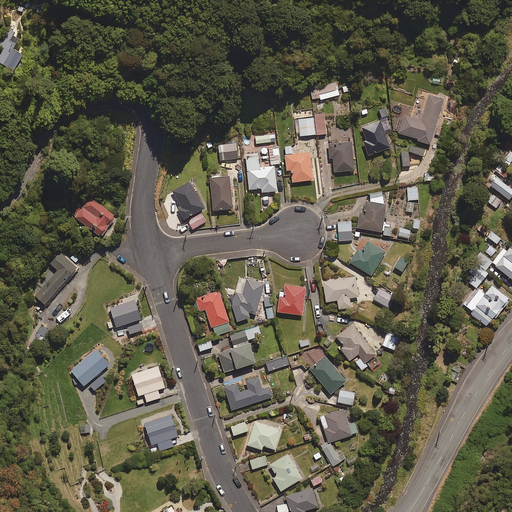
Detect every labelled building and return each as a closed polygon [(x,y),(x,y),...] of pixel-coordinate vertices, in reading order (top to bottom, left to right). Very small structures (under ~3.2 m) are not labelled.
[(24,52),(0,39),(0,62),(14,70),(24,52)] [(313,86),(315,98),(321,97),(321,99),(340,96),(337,82),(313,86)] [(444,99),(429,95),(422,121),(404,115),(398,133),(418,138),(417,140),(431,144),(444,99)] [(453,118),(457,97),(446,95),(442,116),(453,118)] [(377,108),(381,120),(360,127),(369,154),(390,147),(384,131),(390,129),(387,118),(391,116),(387,105),(377,108)] [(324,113),(314,114),(315,118),(299,119),(300,136),(326,134),(324,113)] [(274,133),(253,135),(254,142),(260,141),(260,147),(269,146),(268,141),(274,140),(274,133)] [(354,170),(352,142),(329,144),(331,158),(334,157),(335,171),(354,170)] [(238,158),(236,143),(218,145),(220,160),(238,158)] [(280,162),(278,144),(269,145),(271,162),(280,162)] [(313,179),(310,152),(293,154),(292,145),(284,146),(287,170),(291,169),(293,182),(313,179)] [(260,167),(258,153),(246,154),(249,189),(261,188),(262,192),(277,190),(275,166),(260,167)] [(497,165),(494,169),(506,179),(509,174),(497,165)] [(222,177),(222,171),(216,171),(216,168),(210,169),(214,210),(233,208),(230,176),(222,177)] [(511,196),(511,188),(492,175),(487,182),(510,199),(511,196)] [(204,208),(189,182),(173,191),(182,207),(178,209),(184,219),(204,208)] [(417,187),(407,188),(408,200),(418,199),(417,187)] [(384,217),(388,218),(389,212),(385,211),(386,204),(385,204),(382,191),(370,193),(371,202),(367,201),(365,213),(360,213),(358,228),(382,231),(381,235),(391,237),(392,230),(396,231),(397,223),(383,221),(384,217)] [(502,199),(490,192),(485,200),(497,208),(502,199)] [(115,214),(88,196),(73,217),(100,235),(115,214)] [(206,221),(202,213),(188,221),(193,229),(206,221)] [(419,229),(421,220),(413,219),(411,228),(419,229)] [(351,221),(338,222),(339,241),(352,240),(351,221)] [(482,222),(478,228),(497,244),(501,238),(482,222)] [(410,229),(399,228),(399,236),(409,237),(410,229)] [(385,251),(364,238),(350,262),(372,275),(385,251)] [(511,246),(510,245),(506,250),(504,248),(492,263),(511,278),(511,246)] [(77,267),(60,252),(50,263),(57,269),(35,295),(45,304),(77,267)] [(492,262),(484,254),(478,261),(487,268),(492,262)] [(408,261),(400,257),(395,268),(404,271),(408,261)] [(488,273),(480,267),(469,281),(477,287),(488,273)] [(249,312),(256,314),(266,282),(246,276),(242,291),(237,290),(232,307),(238,322),(251,316),(249,312)] [(359,296),(356,276),(323,281),(326,301),(338,300),(339,309),(351,307),(350,298),(359,296)] [(306,287),(285,284),(283,296),(280,295),(278,312),(302,315),(306,287)] [(471,313),(486,326),(490,322),(491,323),(510,300),(492,285),(485,294),(476,288),(463,303),(473,311),(471,313)] [(396,297),(380,288),(374,299),(389,308),(396,297)] [(199,311),(206,309),(212,328),(214,327),(216,335),(232,330),(219,291),(196,298),(199,311)] [(141,319),(134,296),(122,299),(124,303),(110,307),(117,327),(141,319)] [(276,305),(275,296),(264,297),(265,306),(276,305)] [(376,355),(353,324),(337,336),(345,347),(342,349),(350,360),(359,354),(361,357),(356,361),(362,370),(368,365),(366,362),(376,355)] [(261,335),(258,326),(231,335),(234,344),(261,335)] [(400,335),(388,330),(382,345),(395,350),(400,335)] [(213,347),(211,340),(198,344),(200,351),(213,347)] [(255,362),(249,342),(218,353),(225,372),(255,362)] [(99,350),(73,376),(85,389),(89,385),(95,391),(106,380),(101,375),(113,364),(99,350)] [(348,379),(327,354),(310,369),(331,394),(348,379)] [(290,363),(288,356),(267,363),(269,371),(290,363)] [(165,387),(158,366),(138,373),(136,369),(130,371),(138,395),(144,393),(147,402),(160,397),(158,389),(165,387)] [(263,389),(259,376),(245,381),(248,389),(240,392),(237,383),(225,387),(232,410),(273,396),(270,386),(263,389)] [(355,393),(340,390),(337,402),(353,405),(355,393)] [(348,421),(344,409),(320,416),(328,442),(358,432),(354,419),(348,421)] [(178,436),(170,411),(144,420),(152,444),(157,442),(160,450),(173,446),(171,438),(178,436)] [(281,430),(255,421),(248,445),(262,449),(263,445),(275,449),(281,430)] [(248,431),(245,422),(231,426),(234,435),(248,431)] [(90,432),(90,425),(80,426),(81,433),(90,432)] [(331,466),(346,458),(340,449),(335,452),(330,442),(321,447),(331,466)] [(302,478),(288,454),(271,464),(278,475),(274,478),(281,490),(302,478)] [(268,464),(265,456),(250,460),(252,469),(268,464)] [(323,481),(320,475),(310,480),(313,486),(323,481)] [(350,484),(344,475),(339,479),(345,488),(350,484)] [(288,502),(277,506),(279,511),(283,511),(290,510),(291,511),(305,511),(318,506),(312,488),(286,497),(288,502)]
